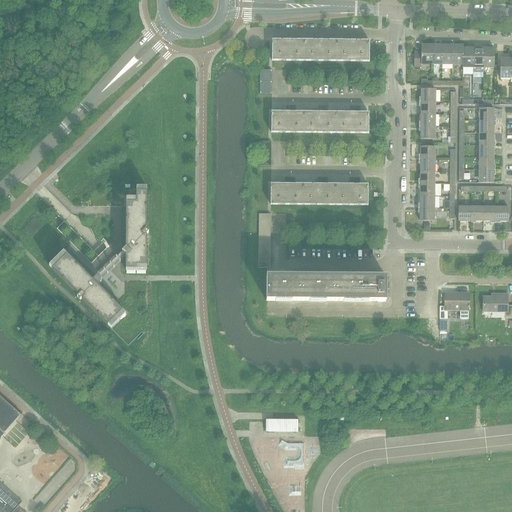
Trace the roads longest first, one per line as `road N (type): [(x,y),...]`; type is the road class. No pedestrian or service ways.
road 1 (residential): [(268,310),(395,310),(391,244)]
road 2 (residential): [(278,69),(277,98),(397,100)]
road 3 (residential): [(397,169),(275,166),(275,141)]
road 4 (residential): [(218,18),(355,8)]
road 5 (unclassified): [(0,193),(96,96)]
road 6 (residential): [(394,34),(265,30)]
